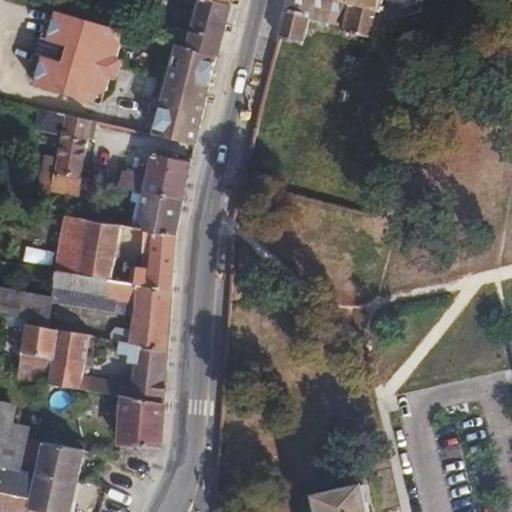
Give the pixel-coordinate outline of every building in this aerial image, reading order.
[(231,5),(214,0),(201,0),(189,47),(218,56),(231,5)] [(385,40),(387,36),(388,32),(395,33),(398,31),(402,28),(404,26),(405,23),(405,20),(405,15),(419,12),(421,13),(423,11),(422,9),(423,0),(288,0),(278,40),(282,41),(282,39),(301,44),(300,45),(304,46),(311,19),(327,23),(327,24),(331,25),(331,23),(345,27),(344,31),(350,33),(349,35),(352,35),(353,33),(373,38),(372,41),(376,41),(376,39),(378,40),(378,38),(385,40)] [(79,16),(57,10),(55,17),(48,40),(69,47),(64,62),(44,55),(36,80),(35,85),(96,104),(98,96),(108,92),(111,79),(118,81),(124,59),(118,57),(121,46),(116,36),(119,28),(79,16)] [(48,40),(55,17),(46,21),(32,70),(36,80),(44,55),(64,62),(69,47),(48,40)] [(178,44),(155,134),(197,144),(218,56),(189,47),(178,44)] [(347,56),(343,70),(360,75),(363,60),(347,56)] [(342,90),(339,101),(347,104),(351,92),(342,90)] [(98,122),(41,109),(36,130),(62,135),(59,157),(45,155),(42,171),(81,179),(89,139),(95,140),(98,122)] [(124,171),(120,187),(146,192),(186,200),(192,162),(154,155),(150,176),(124,171)] [(146,192),(138,231),(179,237),(186,200),(146,192)] [(138,231),(67,218),(57,272),(61,273),(109,281),(174,294),(179,237),(138,231)] [(109,281),(61,273),(56,303),(134,316),(132,330),(118,327),(116,341),(122,342),(171,350),(174,294),(109,281)] [(0,286),(0,317),(27,325),(28,321),(36,323),(42,295),(0,286)] [(28,321),(19,377),(82,389),(91,334),(36,323),(28,321)] [(129,397),(166,404),(171,350),(122,342),(120,354),(129,355),(128,363),(134,364),(129,397)] [(120,444),(163,446),(166,404),(129,397),(124,396),(120,444)] [(0,432),(29,439),(32,426),(15,423),(18,406),(0,401),(0,432)] [(0,465),(23,470),(29,439),(0,432),(0,465)] [(0,511),(72,511),(86,451),(29,439),(23,470),(0,465),(0,511)] [(370,511),(364,484),(316,496),(319,511),(370,511)]
